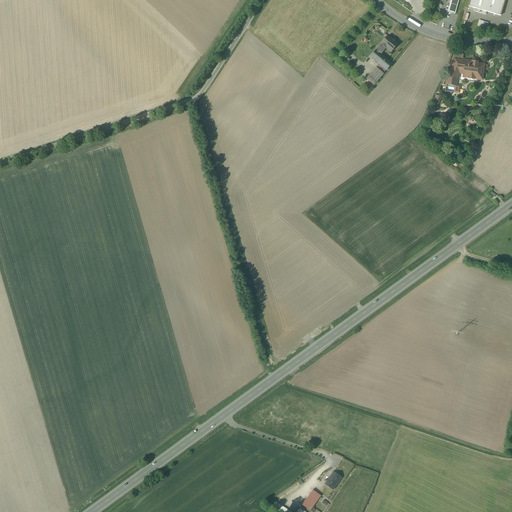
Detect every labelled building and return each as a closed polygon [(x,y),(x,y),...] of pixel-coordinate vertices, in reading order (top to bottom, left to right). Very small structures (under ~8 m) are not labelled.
[(450,0),(447,12),(455,14),(459,0),(450,0)] [(505,0),(470,0),(468,7),(476,9),(487,12),(501,16),(505,0)] [(398,44),(388,36),(381,45),(376,51),(380,55),(385,48),(391,53),(398,44)] [(392,64),(380,55),(376,51),(370,57),(386,71),(392,64)] [(472,62),(465,61),(462,61),(455,60),(446,79),(447,80),(448,82),(446,85),(455,86),(456,79),(459,73),(464,73),(463,76),(467,76),(466,78),(468,80),(473,81),(476,80),(476,79),(482,80),(483,75),(482,75),(482,71),(484,70),(484,68),(483,66),(483,65),(478,64),(479,61),(472,60),(472,62)] [(376,68),(366,79),(374,86),(384,74),(376,68)] [(442,98),(435,95),(431,105),(437,108),(442,98)] [(334,472),(325,485),(333,490),(342,478),(334,472)] [(313,478),(308,485),(313,489),(318,481),(313,478)] [(312,490),(302,505),(310,511),(321,496),(312,490)] [(325,507),(321,511),(318,511),(317,511),(324,511),(329,504),(322,500),(320,504),(325,507)] [(278,511),(290,511),(273,502),(270,507),(278,511)]
